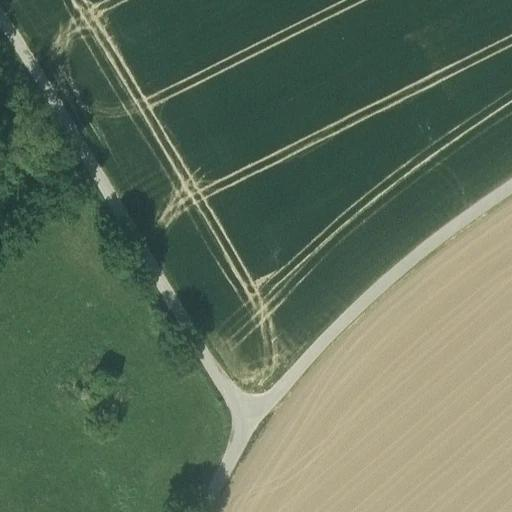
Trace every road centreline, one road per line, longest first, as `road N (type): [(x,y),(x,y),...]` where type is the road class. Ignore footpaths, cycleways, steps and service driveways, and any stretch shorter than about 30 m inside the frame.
road 1 (unclassified): [(0,20),(243,426)]
road 2 (unclassified): [(511,187),(386,280),(243,426)]
